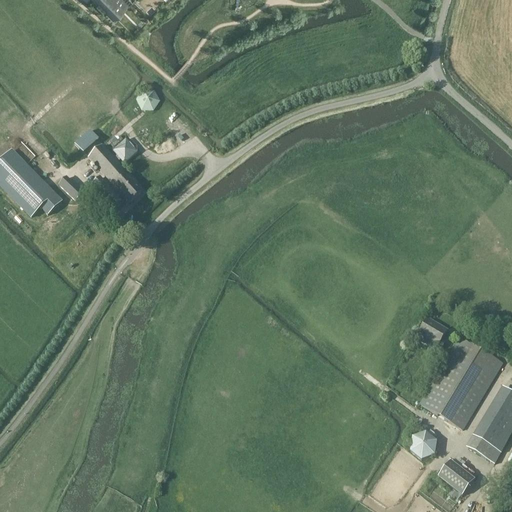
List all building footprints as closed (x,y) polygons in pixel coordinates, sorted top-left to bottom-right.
[(121,0),(96,0),(112,16),(125,3),(121,0)] [(137,101),(142,111),(153,112),(159,103),(154,93),(143,93),(137,101)] [(83,153),(97,140),(89,131),(75,144),(83,153)] [(124,165),(137,153),(126,140),(113,152),(124,165)] [(113,209),(113,208),(121,202),(119,199),(122,197),(129,205),(144,192),(103,147),(89,159),(116,189),(113,192),(101,179),(93,186),(112,208),(113,209)] [(0,163),(0,186),(31,218),(41,209),(48,216),(61,203),(11,153),(0,163)] [(75,202),(83,194),(67,179),(59,187),(75,202)] [(431,345),(433,343),(442,348),(446,343),(442,341),(447,331),(428,320),(419,334),(420,335),(418,338),(419,342),(427,346),(431,345)] [(463,431),(503,364),(459,339),(420,405),(463,431)] [(494,463),(511,432),(511,393),(501,387),(466,447),(494,463)] [(409,453),(421,463),(434,457),(437,443),(425,433),(412,439),(409,453)] [(439,478),(462,496),(474,480),(451,462),(439,478)]
